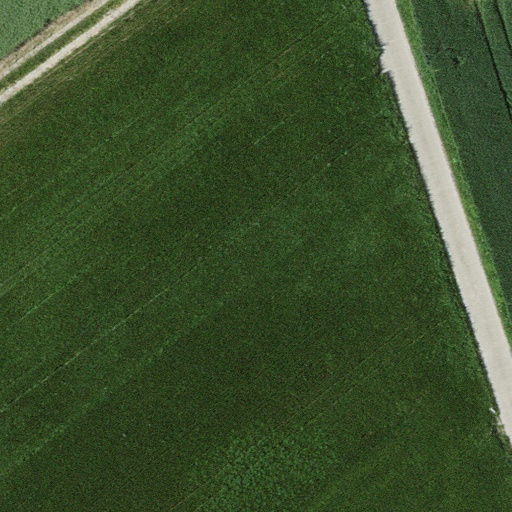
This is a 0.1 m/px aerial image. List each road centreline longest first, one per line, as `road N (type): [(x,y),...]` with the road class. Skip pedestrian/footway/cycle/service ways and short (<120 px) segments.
road 1 (track): [(511,392),(380,0)]
road 2 (track): [(118,0),(0,89)]
